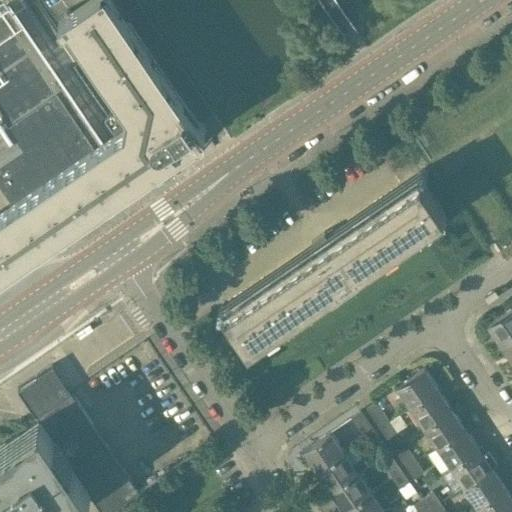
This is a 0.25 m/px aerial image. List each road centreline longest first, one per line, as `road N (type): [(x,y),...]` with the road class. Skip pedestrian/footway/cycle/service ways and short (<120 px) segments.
road 1 (tertiary): [(117,251),(481,0)]
road 2 (residential): [(250,448),(117,251)]
road 3 (residential): [(250,448),(437,318)]
road 4 (tertiary): [(0,332),(117,251)]
road 5 (residential): [(511,427),(437,318)]
